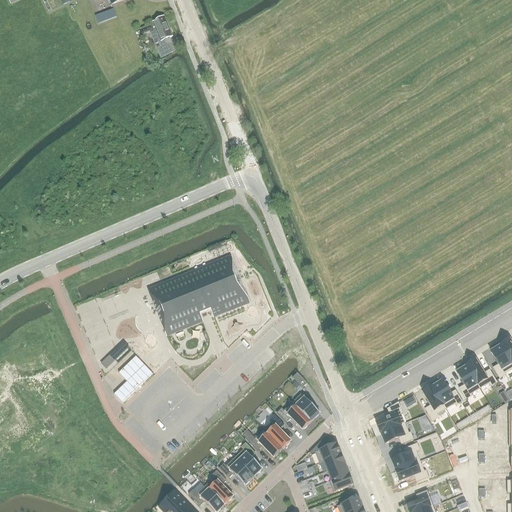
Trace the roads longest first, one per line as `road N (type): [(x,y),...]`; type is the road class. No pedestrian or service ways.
road 1 (tertiary): [(0,283),(252,173)]
road 2 (tertiary): [(347,411),(252,173)]
road 3 (residential): [(347,411),(511,314)]
road 4 (unclassified): [(235,131),(183,0)]
road 5 (residential): [(326,425),(235,511)]
